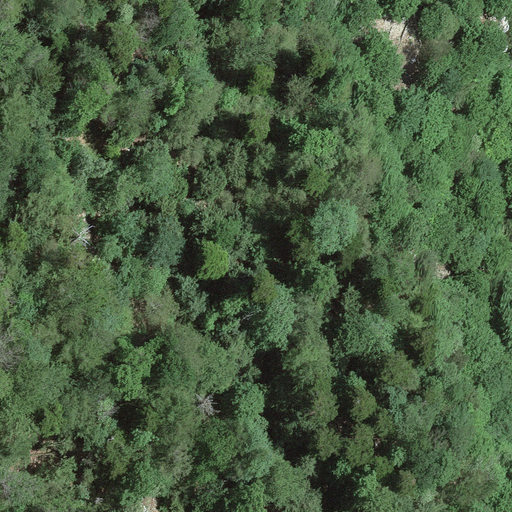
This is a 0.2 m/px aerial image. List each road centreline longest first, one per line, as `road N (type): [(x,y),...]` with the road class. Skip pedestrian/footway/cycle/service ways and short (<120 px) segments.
road 1 (track): [(167,511),(161,431),(88,180),(97,0)]
road 2 (motorway): [(0,30),(181,511)]
